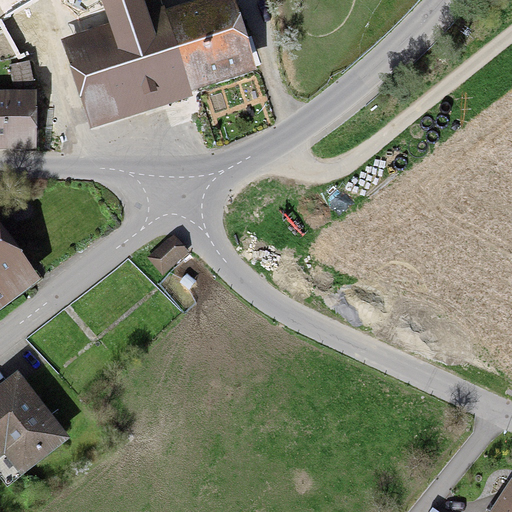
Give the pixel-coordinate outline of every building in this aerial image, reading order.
[(94,0),(109,43),(67,57),(87,118),(241,69),(221,9),(150,32),(139,0),(94,0)] [(32,88),(0,87),(0,145),(32,145),(32,88)] [(0,287),(28,266),(0,228),(0,287)] [(171,244),(152,260),(162,270),(180,254),(171,244)] [(85,451),(31,380),(0,403),(0,477),(3,481),(17,469),(33,490),(85,451)] [(511,511),(511,486),(496,511),(511,511)]
